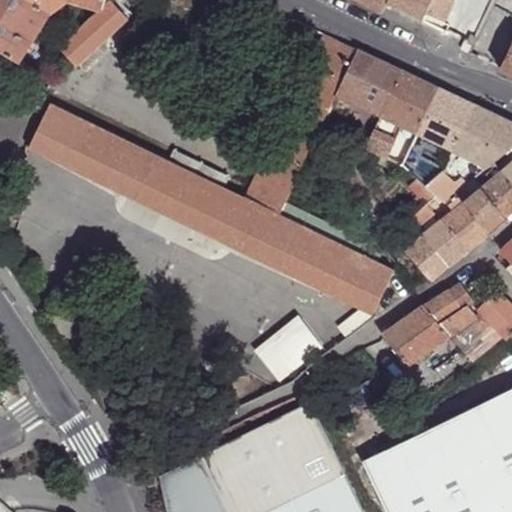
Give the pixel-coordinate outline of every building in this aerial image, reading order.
[(21,60),(43,25),(42,24),(50,11),(32,0),(0,0),(0,47),(2,49),(21,60)] [(66,0),(32,0),(50,11),(51,12),(66,0)] [(389,0),(356,0),(384,13),(387,6),(389,0)] [(389,0),(387,6),(422,22),(432,0),(389,0)] [(432,0),(422,22),(441,31),(454,2),(450,0),(432,0)] [(62,49),(75,63),(76,66),(127,19),(112,2),(104,8),(95,18),(70,41),(62,49)] [(92,14),(95,18),(104,8),(102,8),(99,7),(92,14)] [(295,186),(293,185),(321,126),(324,120),(331,105),(336,95),(357,50),(324,34),(246,199),(281,215),(287,203),(295,186)] [(467,43),(473,47),(477,38),(471,35),(467,43)] [(511,47),(502,69),(511,74),(511,47)] [(357,50),(336,95),(351,102),(371,57),(357,50)] [(381,116),(402,72),(371,57),(351,102),(381,116)] [(438,89),(402,72),(381,116),(403,126),(417,133),(438,89)] [(473,106),(438,89),(417,133),(453,151),(473,106)] [(336,95),(331,105),(346,112),(351,102),(336,95)] [(336,133),(366,148),(381,116),(351,102),(346,112),(336,133)] [(29,149),(365,310),(375,315),(395,270),(366,256),(281,215),(246,199),(224,188),(169,162),(50,105),(29,149)] [(486,167),(511,146),(511,124),(499,118),(473,106),(453,151),(486,167)] [(366,148),(388,158),(392,148),(403,126),(381,116),(366,148)] [(324,120),(321,126),(329,130),(331,124),(324,120)] [(423,149),(412,143),(410,147),(406,155),(403,165),(427,187),(441,173),(444,169),(420,157),(423,149)] [(403,165),(406,155),(402,153),(392,148),(388,158),(403,165)] [(175,149),(169,162),(224,188),(230,175),(175,149)] [(511,185),(511,163),(501,173),(511,185)] [(445,203),(456,193),(460,190),(456,186),(441,173),(427,187),(437,196),(445,203)] [(506,219),(511,213),(511,185),(501,173),(482,189),(506,219)] [(427,205),(427,204),(437,196),(427,187),(417,195),(427,205)] [(488,233),(506,219),(482,189),(473,196),(464,203),(488,233)] [(461,200),(464,203),(473,196),(470,193),(461,200)] [(427,204),(435,214),(446,204),(445,203),(437,196),(427,204)] [(287,203),(281,215),(366,256),(371,244),(287,203)] [(468,250),(488,233),(464,203),(443,221),(468,250)] [(406,225),(412,219),(413,218),(408,212),(400,219),(406,225)] [(450,265),(468,250),(443,221),(442,222),(426,236),(450,265)] [(430,281),(450,265),(426,236),(417,225),(406,235),(393,247),(403,259),(408,255),(426,276),(430,281)] [(401,230),(388,242),(393,247),(406,235),(401,230)] [(511,243),(502,253),(511,264),(511,243)] [(423,286),(430,281),(426,276),(419,282),(423,286)] [(460,309),(468,304),(473,301),(472,299),(464,286),(461,287),(459,283),(448,290),(460,309)] [(476,318),(481,314),(478,309),(493,293),(485,285),(472,299),(473,301),(468,304),(476,318)] [(438,323),(460,309),(448,290),(424,306),(438,323)] [(478,309),(481,314),(504,337),(507,340),(511,335),(511,305),(497,290),(493,293),(478,309)] [(450,336),(476,318),(468,304),(460,309),(438,323),(450,336)] [(405,320),(382,335),(408,364),(450,336),(438,323),(424,306),(405,320)] [(349,338),(378,317),(375,315),(365,310),(342,328),(349,338)] [(476,318),(450,336),(463,350),(473,361),(504,337),(481,314),(476,318)] [(261,356),(283,384),(327,351),(305,322),(261,356)] [(511,511),(511,387),(362,461),(386,511),(511,511)] [(364,511),(311,402),(201,456),(227,511),(364,511)] [(152,471),(142,474),(149,490),(159,487),(152,471)]
